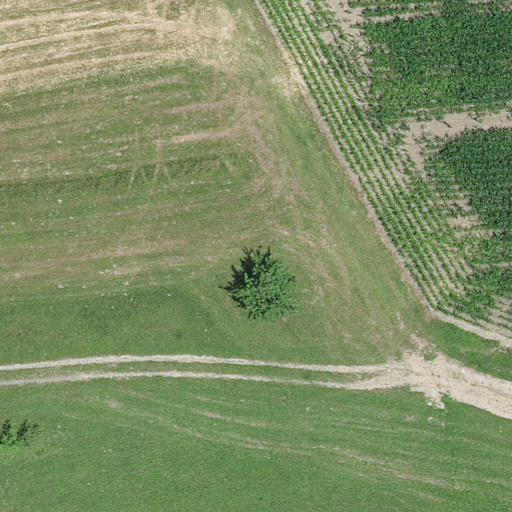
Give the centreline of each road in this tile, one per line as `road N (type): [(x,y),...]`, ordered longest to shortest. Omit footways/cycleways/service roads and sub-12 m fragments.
road 1 (track): [(439,381),(282,141),(203,0)]
road 2 (track): [(439,381),(224,368),(0,377)]
